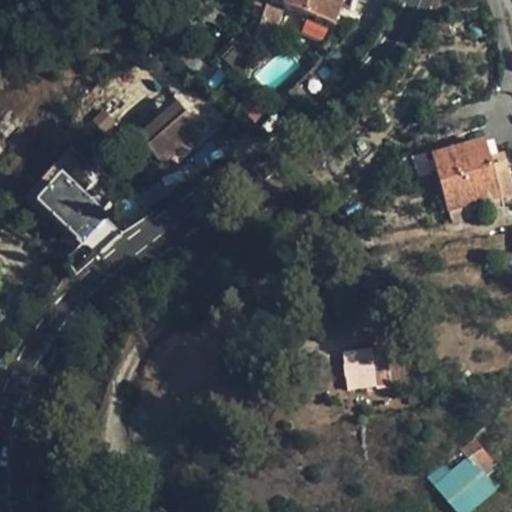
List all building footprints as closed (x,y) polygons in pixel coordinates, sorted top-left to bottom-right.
[(334,26),(343,0),(268,0),(261,25),(278,30),(284,8),(334,26)] [(305,23),(303,35),(323,38),(325,26),(305,23)] [(229,44),(233,70),(267,65),(263,39),(229,44)] [(186,113),(177,104),(138,139),(147,148),(186,113)] [(202,131),(186,113),(147,148),(162,165),(202,131)] [(491,168),(483,144),(433,159),(448,213),(470,207),(500,198),(491,168)] [(511,184),(506,163),(491,168),(500,198),(502,208),(504,208),(511,205),(511,184)] [(77,173),(64,187),(78,199),(91,185),(77,173)] [(64,187),(58,182),(39,204),(45,208),(64,187)] [(78,199),(64,187),(45,208),(83,241),(92,230),(94,232),(104,221),(78,199)] [(168,201),(160,188),(139,201),(147,214),(168,201)] [(448,213),(452,225),(475,219),(470,207),(448,213)] [(502,208),(484,214),(491,235),(510,230),(504,208),(502,208)] [(511,257),(489,260),(490,287),(511,285),(511,257)] [(391,389),(385,351),(342,357),(347,392),(377,388),(377,391),(391,389)] [(469,511),(494,491),(477,471),(491,460),(474,440),(460,451),(468,463),(437,488),(458,511),(469,511)]
